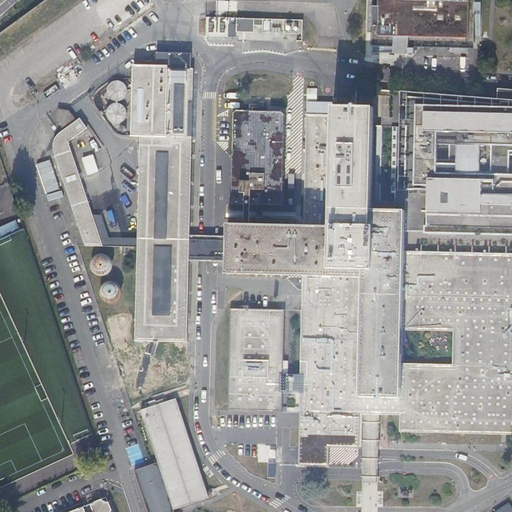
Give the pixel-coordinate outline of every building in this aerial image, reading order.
[(473,35),(474,0),(373,0),(372,43),(413,44),(473,46),(473,35)] [(236,16),(236,30),(254,31),(254,23),(263,23),(263,32),(297,32),(297,39),(303,39),(303,18),(236,16)] [(150,68),(125,67),(124,139),(134,139),(133,241),(133,250),(132,343),(152,344),(150,357),(154,358),(156,344),(184,344),(185,263),(185,234),(187,71),(184,71),(184,60),(151,60),(150,68)] [(119,98),(122,96),(123,93),(124,90),(124,86),(123,83),(121,81),(118,79),(115,79),(111,79),(108,81),(106,83),(105,86),(104,89),(105,92),(107,95),(109,97),(112,98),(116,99),(119,98)] [(383,123),(391,124),(392,89),(380,89),(357,85),(356,106),(371,106),(371,94),(380,94),(383,94),(383,123)] [(511,87),(498,87),(498,98),(511,99),(511,87)] [(511,99),(498,98),(392,89),(391,124),(383,123),(380,123),(377,123),(376,198),(402,197),(401,250),(511,252),(511,99)] [(118,121),(121,119),(123,116),(124,113),(124,109),(122,106),(120,104),(117,102),(114,102),(111,102),(108,104),(106,106),(104,109),(104,112),(104,115),(106,118),(109,120),(112,122),(115,122),(118,121)] [(329,114),(304,113),(302,217),(302,225),(301,277),(345,278),(344,399),(356,399),(356,416),(364,416),(371,416),(376,416),(379,417),(386,416),(387,401),(401,401),(402,362),(402,357),(402,329),(401,250),(402,197),(376,198),(370,198),(371,106),(356,106),(330,105),(329,114)] [(133,250),(133,241),(104,242),(96,220),(87,219),(62,145),(80,131),(72,121),(69,123),(62,114),(50,109),(50,120),(58,131),(51,136),(49,139),(48,143),(47,147),(46,151),(47,156),(79,249),(133,250)] [(234,109),(229,112),(227,204),(255,205),(254,211),(254,216),(254,224),(260,224),(260,216),(260,211),(260,205),(282,205),(284,115),(280,111),(234,109)] [(292,217),(302,225),(302,217),(297,212),(260,211),(260,216),(292,217)] [(0,227),(0,238),(20,230),(15,220),(0,227)] [(301,277),(302,225),(260,224),(254,224),(226,223),(226,235),(225,263),(225,275),(296,276),(301,277)] [(204,234),(185,234),(185,263),(203,263),(225,263),(226,235),(214,234),(204,234)] [(511,252),(401,250),(402,329),(454,330),(453,363),(402,362),(401,401),(387,401),(386,416),(401,416),(400,433),(511,436),(511,252)] [(108,271),(110,268),(112,265),(112,261),(111,258),(109,255),(106,253),(102,251),(99,251),(95,253),(92,255),(90,258),(90,262),(90,266),(92,269),(95,272),(98,273),(101,274),(105,273),(108,271)] [(345,278),(301,277),(299,379),(299,394),(299,415),(307,415),(314,415),(322,415),(356,416),(356,399),(344,399),(345,278)] [(118,297),(120,294),(121,291),(121,287),(120,284),(118,281),(115,279),(112,278),(108,278),(105,279),(102,281),(100,285),(99,288),(100,292),(101,295),(104,298),(107,300),(111,300),(114,299),(118,297)] [(283,311),(229,309),(227,413),(245,414),(281,415),(282,393),(282,378),(282,362),(283,311)] [(117,350),(130,346),(120,317),(108,321),(117,350)] [(287,378),(282,378),(282,393),(299,394),(299,379),(287,378)] [(173,399),(138,412),(156,463),(173,511),(209,498),(173,399)] [(307,415),(299,415),(298,449),(329,449),(359,450),(359,416),(322,415),(314,415),(307,415)] [(378,453),(379,417),(376,416),(371,416),(364,416),(362,485),(370,485),(375,485),(377,485),(377,467),(378,453)] [(329,449),(298,449),(298,469),(328,470),(329,449)] [(173,511),(156,463),(133,472),(147,511),(173,511)] [(110,511),(104,496),(65,511),(110,511)]
